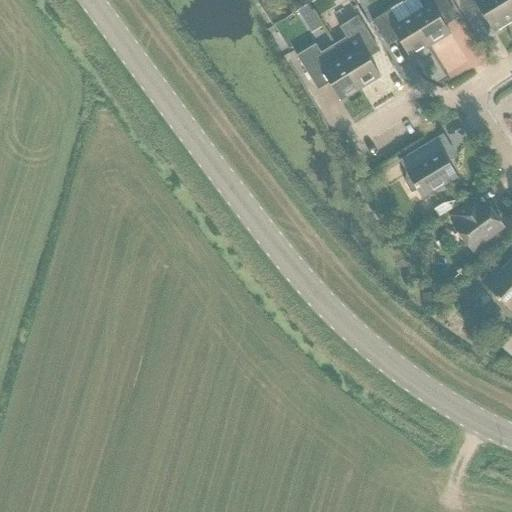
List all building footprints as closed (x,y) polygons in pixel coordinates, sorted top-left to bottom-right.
[(411,17),(429,48),(450,35),(434,10),(447,2),(445,0),(417,0),(423,9),(411,17)] [(511,21),(511,18),(500,0),(457,0),(469,18),(480,11),(494,33),(511,21)] [(511,0),(500,0),(511,18),(511,0)] [(306,7),(297,13),(301,19),(310,13),(306,7)] [(429,48),(411,17),(398,25),(390,11),(372,22),(384,41),(394,35),(410,60),(429,48)] [(332,46),(360,91),(380,78),(365,53),(376,46),(358,17),(339,28),(345,38),(332,46)] [(314,85),(325,78),(340,103),(360,91),(332,46),(320,54),(315,45),(296,57),(314,85)] [(422,200),(447,185),(457,179),(448,163),(451,161),(452,155),(449,150),(451,149),(443,135),(399,162),(405,173),(405,185),(411,194),(417,191),(422,200)] [(482,210),(475,200),(452,217),(460,226),(455,230),(474,256),(487,246),(484,243),(504,228),(487,206),(482,210)] [(446,213),(442,207),(434,212),(438,218),(446,213)] [(511,264),(503,273),(496,267),(481,282),(496,297),(494,299),(497,302),(499,300),(511,313),(511,312),(511,311),(511,310),(511,264)] [(437,296),(435,296),(422,298),(423,306),(436,304),(438,303),(437,296)]
